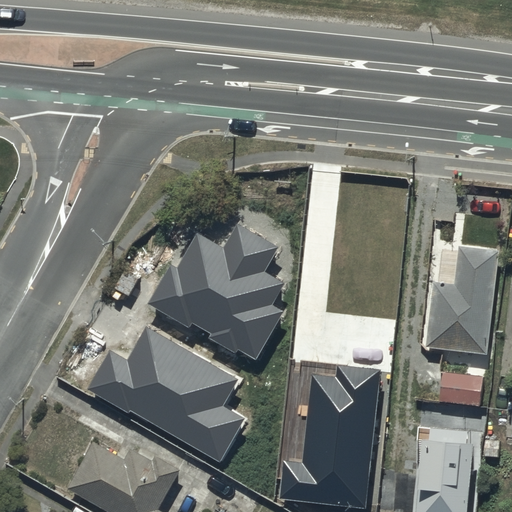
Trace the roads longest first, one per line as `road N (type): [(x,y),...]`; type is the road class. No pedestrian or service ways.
road 1 (trunk): [(0,17),(511,68)]
road 2 (trunk): [(127,83),(182,64),(511,98)]
road 3 (trunk): [(511,129),(127,83)]
road 4 (secondary): [(127,83),(0,340)]
road 5 (trunk): [(127,83),(0,73)]
